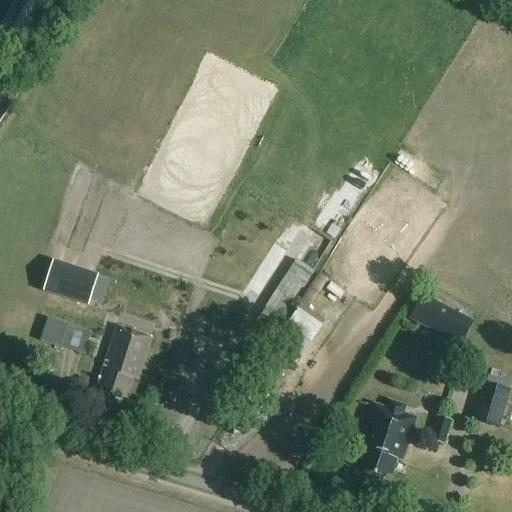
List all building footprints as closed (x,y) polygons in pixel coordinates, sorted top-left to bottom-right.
[(40,0),(12,0),(0,22),(0,24),(14,32),(9,41),(19,46),(23,38),(43,2),(40,0)] [(262,311),(254,322),(266,329),(273,318),(277,321),(311,269),(295,259),(262,311)] [(98,275),(52,260),(42,292),(88,307),(98,275)] [(420,295),(408,320),(447,340),(460,315),(420,295)] [(324,320),(299,305),(260,367),(265,370),(279,379),(293,358),(298,361),(324,320)] [(66,324),(46,318),(39,340),(58,347),(66,324)] [(137,380),(150,337),(115,326),(96,385),(103,387),(101,393),(120,399),(121,394),(127,396),(133,379),(137,380)] [(252,391),(270,402),(283,381),(279,379),(265,370),(252,391)] [(472,421),(499,429),(510,391),(508,390),(511,382),(489,375),(486,384),(484,383),(472,421)] [(400,461),(414,419),(401,415),(403,407),(388,402),(386,410),(373,405),(359,447),(365,449),(359,466),(365,468),(363,472),(382,479),(384,474),(389,476),(395,459),(400,461)] [(430,441),(444,445),(452,421),(438,417),(430,441)]
